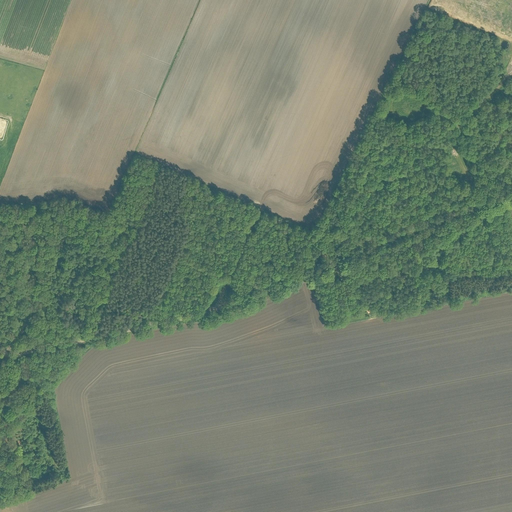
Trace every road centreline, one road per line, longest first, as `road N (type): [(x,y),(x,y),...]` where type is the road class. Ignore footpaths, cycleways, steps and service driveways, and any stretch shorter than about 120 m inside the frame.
road 1 (tertiary): [(511,194),(234,302),(0,355)]
road 2 (track): [(479,205),(456,138),(511,60)]
road 3 (track): [(6,354),(35,300),(23,234),(38,201)]
